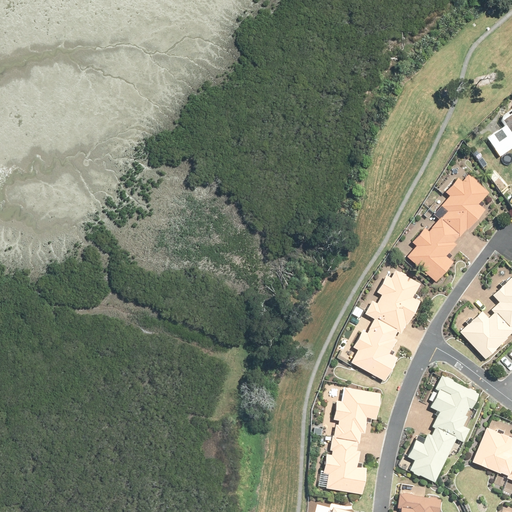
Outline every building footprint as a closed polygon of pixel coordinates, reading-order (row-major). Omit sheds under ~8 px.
[(511,113),(503,120),(506,125),(488,138),(500,154),(511,145),(511,113)] [(417,251),(410,260),(440,283),(453,265),(444,258),(468,227),(471,230),(484,213),(479,209),(490,194),(468,177),(464,182),(458,178),(444,196),(449,200),(445,205),(438,200),(428,213),(439,222),(429,234),(425,231),(412,248),(417,251)] [(356,352),(350,361),(383,379),(394,359),(384,354),(402,320),(406,322),(416,303),(410,300),(419,283),(394,270),(391,276),(384,272),(373,293),(379,296),(376,301),(368,297),(360,312),(373,319),(365,333),(360,331),(351,349),(356,352)] [(458,341),(486,367),(511,338),(511,279),(494,300),(501,307),(487,321),(481,316),(458,341)] [(415,459),(410,469),(433,480),(455,436),(463,440),(469,427),(464,425),(480,391),(441,372),(433,389),(437,391),(428,408),(436,412),(430,425),(435,428),(432,434),(427,432),(422,444),(415,441),(408,455),(415,459)] [(330,473),(328,484),(362,491),(366,469),(357,467),(360,452),(356,451),(360,428),(364,428),(366,415),(377,417),(382,394),(349,388),(346,402),(340,401),(337,419),(341,420),(339,433),(334,434),(331,448),(333,449),(333,453),(328,452),(324,471),(330,473)] [(481,423),(464,457),(511,481),(511,447),(508,445),(511,438),(481,423)] [(439,511),(442,498),(399,491),(396,509),(401,508),(400,511),(439,511)]
